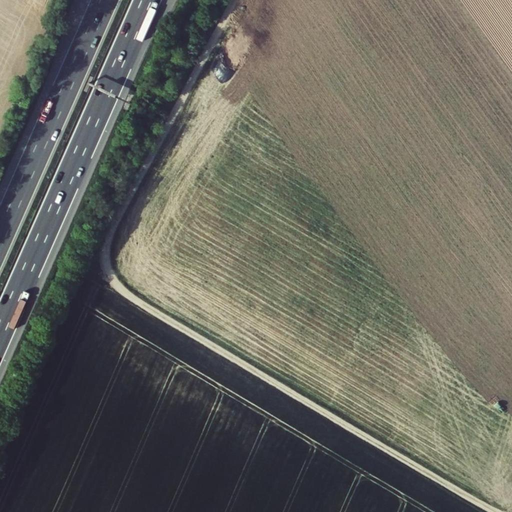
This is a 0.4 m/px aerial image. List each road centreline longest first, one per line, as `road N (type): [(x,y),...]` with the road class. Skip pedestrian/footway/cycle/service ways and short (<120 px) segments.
road 1 (motorway): [(0,331),(146,0)]
road 2 (motorway): [(105,0),(0,238)]
